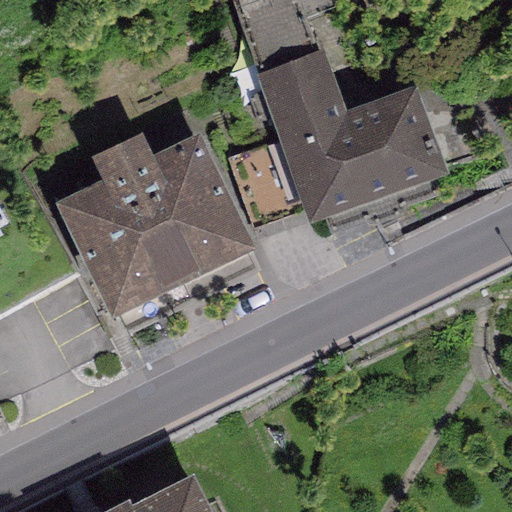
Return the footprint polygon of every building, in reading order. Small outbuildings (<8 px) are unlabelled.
[(245,0),(263,51),(311,35),(299,0),(245,0)] [(324,60),(257,84),(310,236),(328,230),(331,239),(436,203),(433,192),(447,187),(415,96),(345,120),(324,60)] [(141,150),(92,174),(102,195),(55,218),(113,335),(122,331),(127,340),(259,275),(197,149),(151,171),(141,150)] [(0,242),(9,237),(0,220),(0,242)] [(203,511),(192,490),(148,511),(203,511)]
